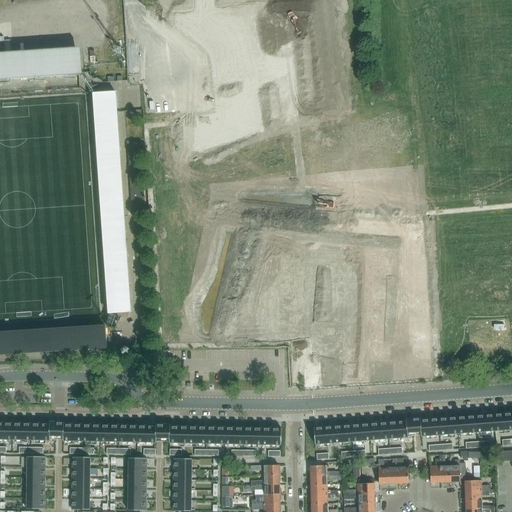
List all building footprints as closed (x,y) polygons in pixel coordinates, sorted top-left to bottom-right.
[(108,320),(132,318),(119,97),(95,99),(108,320)] [(142,146),(130,147),(131,173),(143,172),(142,146)] [(133,206),(133,217),(145,217),(146,206),(133,206)] [(257,222),(255,231),(274,235),(275,233),(276,226),(257,222)] [(285,243),(289,244),(291,244),(294,244),(295,225),(286,224),(285,243)] [(295,225),(294,244),(300,245),(303,245),(304,226),(295,225)] [(304,226),(303,245),(306,245),(312,246),(313,227),(304,226)] [(313,227),(312,246),(318,246),(321,247),(322,227),(313,227)] [(322,227),(321,247),(324,247),(330,247),(332,228),(322,227)] [(332,228),(330,247),(336,248),(339,248),(341,229),(332,228)] [(341,229),(339,248),(342,248),(348,249),(350,230),(341,229)] [(350,230),(348,249),(354,250),(357,250),(359,231),(350,230)] [(255,231),(253,240),(272,244),(273,238),(274,235),(255,231)] [(359,231),(357,250),(360,250),(366,251),(368,231),(359,231)] [(368,231),(366,251),(372,251),(375,251),(377,232),(368,231)] [(377,232),(375,251),(378,252),(384,252),(386,233),(377,232)] [(386,233),(384,252),(390,253),(393,253),(395,234),(386,233)] [(395,234),(393,253),(396,253),(402,254),(404,235),(395,234)] [(253,240),(251,249),(270,253),(271,250),(272,244),(253,240)] [(251,249),(249,257),(268,262),(269,256),(270,253),(251,249)] [(249,257),(247,266),(266,271),(266,268),(268,262),(249,257)] [(384,270),(383,274),(403,275),(403,266),(384,265),(384,270)] [(247,266),(245,275),(264,279),(265,273),(266,271),(247,266)] [(383,280),(383,282),(402,283),(403,275),(383,274),(383,280)] [(245,275),(243,284),(262,288),(262,285),(264,279),(245,275)] [(383,286),(383,291),(402,292),(402,283),(383,282),(383,286)] [(243,284),(241,293),(260,297),(261,291),(262,288),(243,284)] [(382,296),(382,299),(401,300),(402,292),(383,291),(382,296)] [(241,293),(239,302),(258,306),(258,303),(260,297),(241,293)] [(382,302),(382,308),(401,309),(401,300),(382,299),(382,302)] [(239,302),(237,311),(241,311),(245,312),(248,313),(252,314),(256,315),(257,309),(258,306),(239,302)] [(381,313),(381,316),(400,317),(401,309),(382,308),(381,313)] [(381,319),(381,325),(400,326),(400,317),(381,316),(381,319)] [(381,330),(380,333),(400,334),(400,326),(381,325),(381,330)] [(107,332),(0,337),(0,360),(108,355),(107,332)] [(380,336),(380,342),(384,342),(387,342),(391,342),(395,343),(399,343),(400,334),(380,333),(380,336)] [(231,334),(227,352),(236,354),(240,336),(231,334)] [(240,336),(236,354),(244,356),(248,338),(240,336)] [(248,338),(244,356),(252,358),(256,340),(248,338)] [(256,340),(252,358),(260,360),(264,342),(256,340)] [(264,342),(260,360),(269,362),(273,344),(264,342)] [(273,344),(269,362),(277,364),(281,345),(273,344)] [(281,345),(277,364),(285,365),(289,347),(281,345)] [(289,347),(285,365),(293,367),(297,349),(289,347)] [(297,349),(293,367),(302,369),(306,351),(304,351),(297,349)] [(306,351),(302,369),(310,371),(314,353),(307,352),(306,351)] [(314,353),(310,371),(318,373),(322,355),(314,353)] [(322,355),(318,373),(326,375),(330,357),(328,356),(322,355)] [(330,357),(326,375),(335,377),(339,359),(332,357),(330,357)] [(389,359),(387,360),(389,378),(397,378),(396,359),(389,359)] [(379,360),(370,361),(372,379),(380,379),(379,360)] [(385,360),(379,360),(380,379),(389,378),(387,360),(385,360)] [(360,361),(353,362),(354,381),(363,380),(362,361),(360,361)] [(364,361),(362,361),(363,380),(372,379),(370,361),(364,361)] [(511,412),(495,414),(496,431),(511,429),(511,412)] [(495,414),(476,416),(477,432),(496,431),(495,414)] [(476,416),(458,417),(459,434),(477,432),(476,416)] [(458,417),(439,418),(441,435),(459,434),(458,417)] [(406,421),(405,421),(406,434),(413,433),(417,433),(421,433),(419,418),(412,419),(406,419),(406,421)] [(420,418),(419,418),(421,433),(421,437),(422,436),(441,435),(439,418),(421,420),(421,418),(420,418)] [(405,421),(387,422),(388,439),(407,438),(406,434),(405,421)] [(0,422),(0,439),(13,440),(13,423),(0,422)] [(50,424),(49,436),(50,436),(57,436),(63,436),(64,436),(64,424),(64,422),(57,422),(50,422),(50,424)] [(387,422),(369,424),(370,440),(388,439),(387,422)] [(13,423),(13,440),(31,440),(31,423),(13,423)] [(31,423),(31,440),(50,441),(50,436),(49,436),(50,424),(31,423)] [(63,436),(63,441),(82,441),(82,424),(64,424),(64,436),(63,436)] [(82,424),(82,441),(101,442),(101,425),(82,424)] [(156,426),(155,438),(157,438),(163,438),(169,438),(170,439),(171,426),(171,424),(163,424),(156,424),(156,426)] [(369,424),(350,425),(352,442),(370,440),(369,424)] [(101,425),(101,442),(119,442),(119,425),(101,425)] [(119,425),(119,442),(137,442),(138,426),(119,425)] [(350,425),(332,426),(333,443),(352,442),(350,425)] [(138,426),(137,442),(156,443),(157,438),(155,438),(156,426),(138,426)] [(169,438),(169,443),(188,443),(189,427),(171,426),(170,439),(169,438)] [(332,426),(314,428),(315,444),(333,443),(332,426)] [(189,427),(188,443),(207,444),(207,427),(189,427)] [(207,427),(207,444),(225,444),(225,427),(207,427)] [(225,427),(225,444),(243,444),(244,428),(225,427)] [(244,428),(243,444),(262,445),(262,428),(244,428)] [(262,428),(262,445),(281,445),(281,428),(262,428)] [(439,455),(439,456),(436,456),(436,459),(439,459),(440,483),(441,483),(441,482),(443,482),(443,483),(450,483),(449,466),(445,466),(445,455),(439,455)] [(28,457),(27,468),(45,468),(45,457),(28,457)] [(73,457),(72,468),(90,468),(90,458),(73,457)] [(129,458),(129,469),(147,469),(147,458),(129,458)] [(192,459),(174,459),(174,469),(192,470),(192,459)] [(378,468),(379,481),(379,484),(382,484),(382,485),(389,484),(388,467),(384,467),(384,460),(378,460),(378,464),(375,465),(374,459),(369,459),(370,468),(378,468)] [(394,467),(388,467),(389,484),(397,484),(397,483),(399,483),(398,459),(393,459),(394,464),(394,467)] [(408,467),(403,467),(403,459),(398,459),(399,483),(399,484),(399,483),(402,483),(402,484),(408,484),(408,467)] [(439,459),(436,459),(436,466),(430,466),(430,483),(438,483),(438,482),(440,482),(440,483),(439,459)] [(465,463),(459,464),(459,460),(455,460),(455,465),(449,466),(450,483),(457,482),(457,481),(460,481),(460,479),(466,479),(465,463)] [(279,465),(274,465),(251,466),(251,471),(263,471),(263,476),(280,475),(280,468),(279,468),(279,465)] [(310,466),(310,473),(311,473),(311,475),(310,475),(310,476),(336,475),(336,472),(336,471),(329,472),(329,470),(327,470),(327,465),(310,466)] [(27,468),(27,478),(45,478),(45,468),(27,468)] [(72,468),(72,478),(90,479),(90,468),(72,468)] [(129,469),(129,479),(146,479),(147,469),(129,469)] [(192,470),(174,469),(174,480),(192,480),(192,470)] [(251,481),(251,486),(280,485),(280,484),(279,484),(279,482),(280,482),(280,475),(263,476),(263,481),(251,481)] [(310,478),(310,485),(328,485),(327,481),(336,480),(336,475),(310,476),(311,476),(311,478),(310,478)] [(27,478),(27,488),(45,488),(45,478),(27,478)] [(72,478),(72,489),(90,489),(90,479),(72,478)] [(129,479),(128,489),(146,490),(146,479),(129,479)] [(192,480),(174,480),(174,490),(191,490),(192,480)] [(465,490),(465,491),(489,490),(493,490),(495,490),(495,487),(489,487),(489,485),(481,485),(481,480),(464,481),(464,488),(465,488),(466,490),(465,490)] [(361,484),(357,484),(358,490),(348,490),(348,491),(348,494),(375,493),(374,493),(374,491),(375,491),(374,483),(373,483),(369,483),(361,484)] [(263,490),(263,495),(281,494),(280,487),(279,487),(279,485),(280,485),(251,486),(252,491),(263,490)] [(311,495),(330,495),(337,494),(337,491),(330,491),(328,491),(328,485),(310,485),(311,493),(312,492),(312,495),(311,495)] [(27,488),(27,498),(45,498),(45,488),(27,488)] [(72,489),(72,499),(90,499),(90,489),(72,489)] [(128,489),(128,500),(146,500),(146,490),(128,489)] [(191,490),(174,490),(173,500),(191,500),(191,490)] [(482,496),(489,496),(489,493),(489,490),(465,491),(466,491),(466,493),(465,493),(465,500),(482,500),(482,496)] [(348,494),(343,494),(343,497),(348,497),(348,498),(358,498),(358,503),(375,503),(375,496),(374,496),(374,494),(375,494),(375,493),(348,494)] [(252,505),(261,505),(281,504),(281,503),(280,504),(280,501),(281,501),(281,494),(263,495),(264,499),(251,500),(252,505)] [(311,505),(328,504),(328,498),(330,498),(330,495),(311,495),(312,495),(312,497),(311,497),(311,505)] [(27,498),(27,509),(45,509),(45,498),(27,498)] [(72,499),(72,510),(90,510),(90,499),(72,499)] [(128,500),(128,510),(146,511),(146,500),(128,500)] [(191,500),(173,500),(173,511),(191,511),(191,500)] [(465,510),(489,509),(489,506),(489,505),(482,506),(482,500),(465,500),(465,507),(466,507),(466,510),(465,510)] [(358,503),(358,508),(344,508),(343,511),(374,511),(374,510),(375,510),(375,503),(358,503)]
